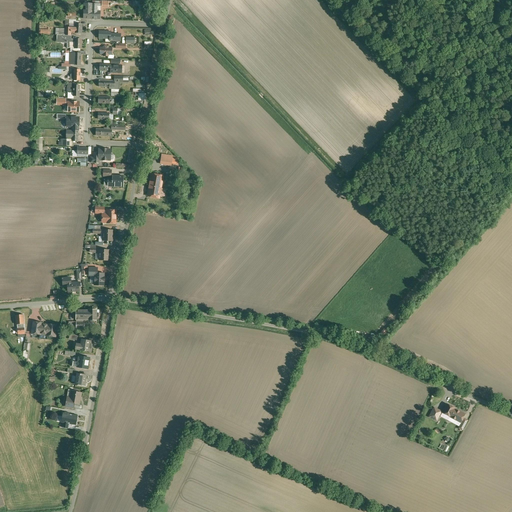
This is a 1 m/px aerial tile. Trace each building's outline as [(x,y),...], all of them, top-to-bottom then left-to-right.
[(92,4),(84,4),(84,6),(88,6),(88,11),(84,11),(83,18),(92,19),(92,4)] [(100,4),(92,4),(92,19),(100,19),(100,11),(95,11),(96,6),(100,6),(100,4)] [(75,28),(65,28),(65,29),(65,33),(71,33),(81,33),(82,24),(75,24),(75,28)] [(110,32),(99,32),(99,38),(110,38),(110,40),(120,40),(120,34),(110,34),(110,32)] [(71,39),(71,33),(65,33),(65,35),(60,35),(60,40),(62,42),(67,42),(67,39),(71,39)] [(71,39),(67,39),(67,42),(67,48),(75,48),(75,39),(71,39)] [(81,65),(81,54),(70,53),(70,59),(67,59),(67,62),(70,62),(70,64),(74,64),(74,65),(81,65)] [(112,81),(99,80),(99,87),(109,87),(109,89),(114,89),(114,83),(112,83),(112,81)] [(114,83),(114,89),(121,89),(121,82),(114,81),(112,81),(112,83),(114,83)] [(74,96),(80,96),(80,86),(74,85),(74,87),(68,86),(68,93),(74,93),(74,96)] [(79,112),(79,103),(68,102),(68,105),(68,111),(79,112)] [(72,125),(72,131),(78,131),(79,120),(75,120),(68,120),(68,122),(68,125),(72,125)] [(78,141),(78,131),(72,131),(67,130),(67,138),(65,138),(65,145),(72,145),(72,141),(78,141)] [(98,160),(99,160),(110,160),(111,150),(107,150),(107,149),(103,149),(99,149),(99,153),(98,160)] [(98,160),(99,153),(94,153),(93,158),(91,157),(90,162),(99,163),(99,160),(98,160)] [(162,155),(161,163),(171,165),(172,156),(162,155)] [(163,176),(151,174),(147,196),(158,198),(163,176)] [(108,180),(108,186),(123,187),(123,176),(113,176),(113,180),(108,180)] [(116,215),(116,210),(106,210),(106,211),(106,217),(103,217),(103,223),(107,223),(116,223),(116,218),(116,217),(117,215),(116,215)] [(112,241),(112,230),(102,230),(102,234),(103,234),(103,241),(112,241)] [(99,260),(108,261),(109,250),(98,249),(98,254),(100,254),(99,260)] [(97,268),(89,268),(89,276),(95,276),(95,273),(97,273),(97,268)] [(104,277),(104,273),(97,273),(95,273),(95,276),(95,285),(104,285),(104,281),(104,277)] [(78,282),(71,283),(67,283),(67,284),(68,292),(79,291),(78,282)] [(84,320),(88,320),(88,310),(76,310),(76,322),(73,322),(72,328),(84,328),(84,320)] [(88,310),(88,320),(97,320),(97,310),(88,310)] [(23,315),(15,315),(16,325),(17,324),(18,328),(24,327),(23,315)] [(33,322),(32,333),(46,335),(47,336),(50,337),(51,336),(55,337),(57,326),(33,322)] [(93,341),(81,339),(83,340),(82,345),(76,344),(75,345),(74,348),(75,349),(91,352),(93,341)] [(89,358),(78,356),(79,357),(78,362),(77,362),(77,367),(87,369),(88,364),(89,358)] [(85,386),(86,375),(78,374),(76,385),(85,386)] [(76,392),(71,391),(70,398),(69,402),(74,403),(79,404),(81,393),(76,392)] [(66,406),(73,407),(74,403),(69,402),(70,398),(67,397),(66,406)] [(454,409),(455,408),(446,404),(442,412),(450,416),(454,409)] [(436,420),(441,411),(434,407),(429,417),(436,420)] [(464,414),(454,409),(450,416),(448,420),(458,425),(460,422),(464,414)] [(80,424),(82,413),(73,411),(72,412),(71,417),(70,423),(80,424)] [(464,418),(458,428),(462,430),(467,420),(464,418)]
